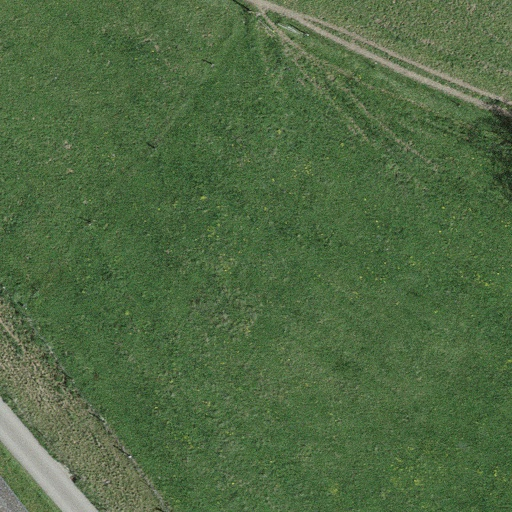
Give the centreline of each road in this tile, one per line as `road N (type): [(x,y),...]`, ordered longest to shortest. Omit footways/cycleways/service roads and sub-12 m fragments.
road 1 (track): [(511,109),(255,0)]
road 2 (unclassified): [(0,418),(80,511)]
